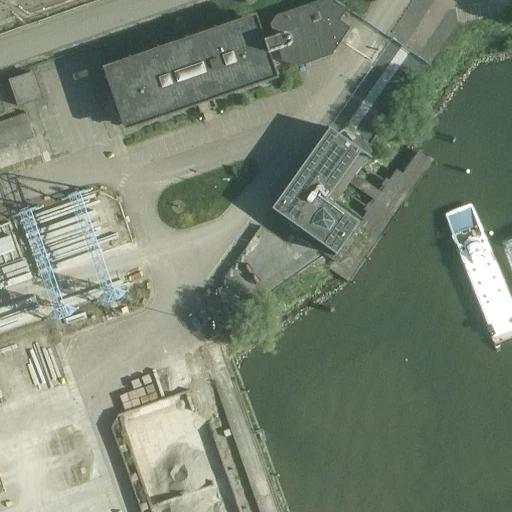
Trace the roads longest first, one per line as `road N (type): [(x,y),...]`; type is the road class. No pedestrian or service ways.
road 1 (unknown): [(338,83),(170,298)]
road 2 (unknown): [(122,158),(338,83)]
road 3 (unknown): [(0,297),(145,244)]
road 4 (unclassified): [(0,48),(133,0)]
road 5 (unknown): [(0,200),(122,158)]
